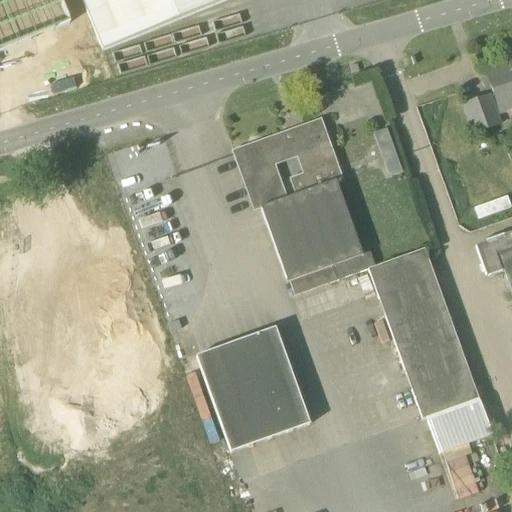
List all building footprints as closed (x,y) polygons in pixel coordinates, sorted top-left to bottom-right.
[(59,0),(0,0),(0,53),(69,25),(59,0)] [(80,0),(102,52),(230,0),(80,0)] [(511,63),(485,73),(500,114),(511,109),(511,63)] [(500,125),(496,116),(489,97),(462,107),(473,135),(500,125)] [(362,256),(335,181),(329,184),(324,170),(336,165),(326,141),(320,122),(233,153),(254,211),(260,209),(292,299),(367,271),(421,422),(478,402),(424,251),(375,268),(369,253),(362,256)] [(386,132),(375,136),(379,147),(390,143),(386,132)] [(73,163),(95,232),(127,222),(105,153),(73,163)] [(397,162),(386,166),(390,177),(401,173),(397,162)] [(475,217),(509,209),(507,198),(473,206),(475,217)] [(511,234),(473,248),(484,279),(501,273),(511,302),(511,234)] [(12,312),(0,315),(0,511),(194,511),(183,475),(73,509),(12,312)] [(308,426),(281,349),(275,330),(196,358),(229,454),(308,426)]
